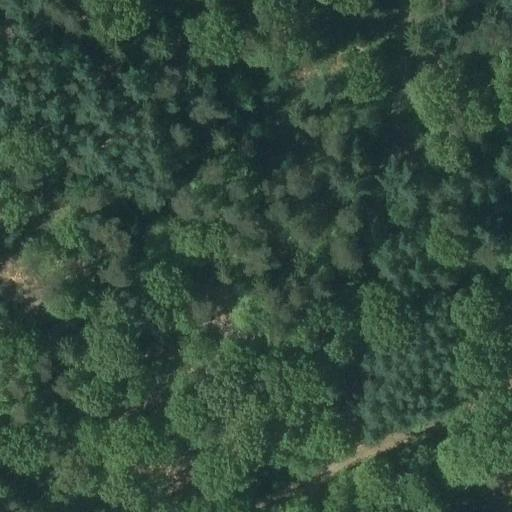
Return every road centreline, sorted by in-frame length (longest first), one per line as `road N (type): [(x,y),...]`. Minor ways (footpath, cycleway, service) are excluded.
road 1 (track): [(420,0),(384,158),(350,463)]
road 2 (track): [(362,321),(0,260)]
road 3 (track): [(244,511),(511,384)]
